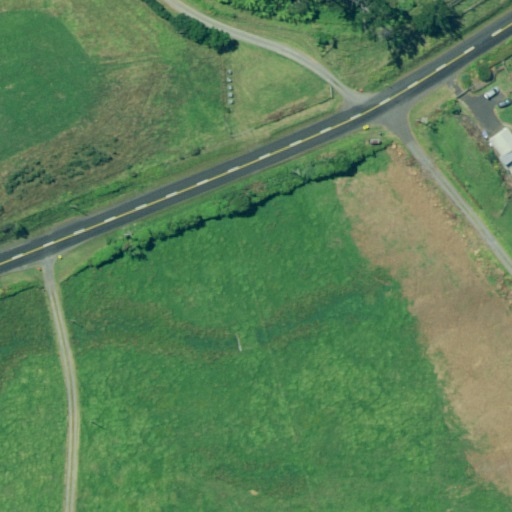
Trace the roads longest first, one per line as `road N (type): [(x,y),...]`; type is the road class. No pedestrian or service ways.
road 1 (unclassified): [(0,263),(347,122),(511,26)]
road 2 (unknown): [(376,107),(511,293)]
